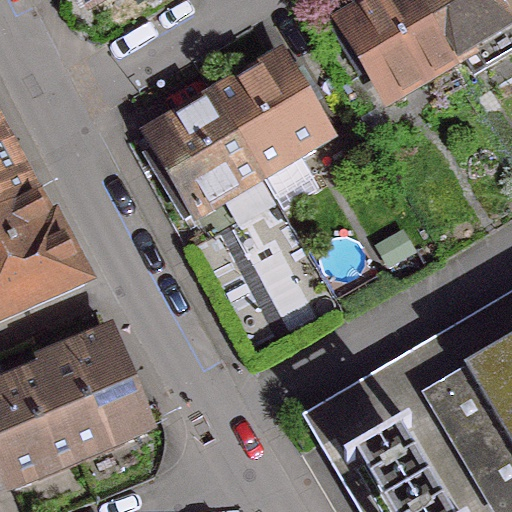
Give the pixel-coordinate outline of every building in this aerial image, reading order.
[(384,101),(449,63),(412,0),(381,0),(339,25),(349,43),(339,49),(356,78),(367,72),(384,101)] [(511,0),(412,0),(449,63),(511,26),(511,20),(511,19),(511,0)] [(276,63),(211,101),(256,177),(321,139),(303,109),(314,103),(297,74),(286,80),(276,63)] [(181,222),(256,177),(211,101),(146,139),(156,157),(146,163),(181,222)] [(0,148),(0,215),(28,201),(0,148)] [(44,231),(28,201),(0,215),(0,321),(80,287),(49,229),(44,231)] [(79,358),(38,375),(74,461),(141,433),(100,335),(74,346),(79,358)] [(469,511),(474,511),(511,490),(511,340),(457,373),(471,396),(419,427),(469,511)] [(0,473),(7,490),(74,461),(38,375),(3,390),(0,383),(0,473)]
